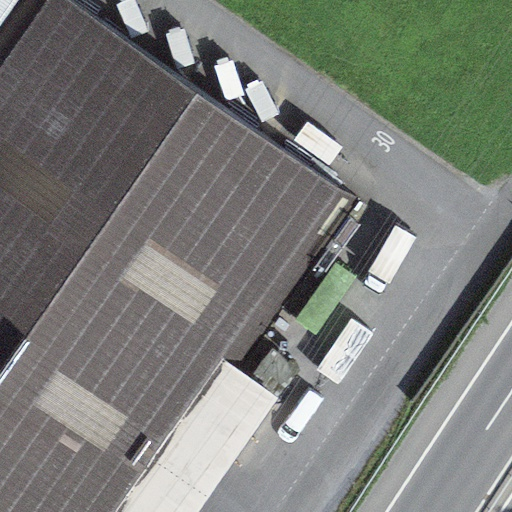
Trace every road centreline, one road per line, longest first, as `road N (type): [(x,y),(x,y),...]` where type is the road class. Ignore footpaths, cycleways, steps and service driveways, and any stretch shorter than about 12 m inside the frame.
road 1 (residential): [(499,230),(182,0)]
road 2 (trunk): [(511,393),(432,511)]
